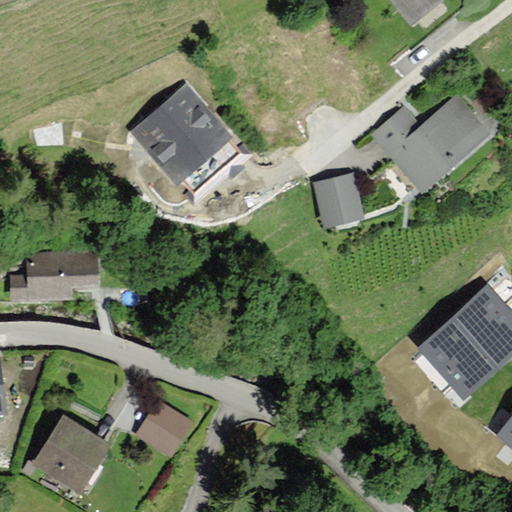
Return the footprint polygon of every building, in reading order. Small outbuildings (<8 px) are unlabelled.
[(395,0),(412,21),(437,0),(395,0)] [(186,89),(137,132),(180,180),(229,136),(186,89)] [(401,109),(371,138),(422,191),(485,131),(454,99),(421,130),(401,109)] [(351,175),(315,184),(326,226),(362,217),(351,175)] [(96,282),(94,253),(31,257),(32,276),(12,277),(14,299),(69,296),(68,283),(96,282)] [(511,317),(488,291),(422,351),(463,396),(511,351),(511,317)] [(172,458),(193,422),(156,400),(135,436),(172,458)] [(109,445),(66,417),(36,464),(79,492),(109,445)] [(511,421),(501,436),(511,444),(511,421)]
